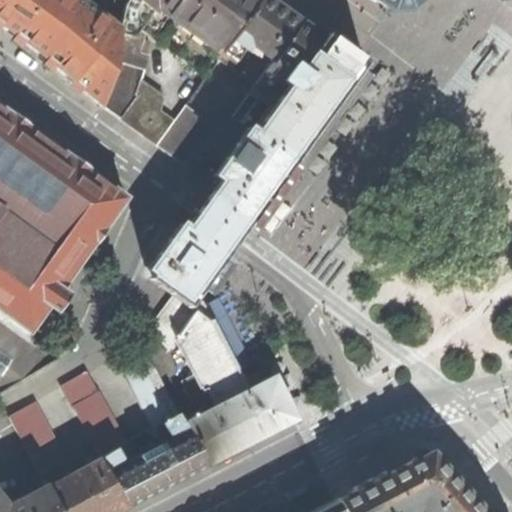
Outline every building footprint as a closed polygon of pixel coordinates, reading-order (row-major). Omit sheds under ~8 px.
[(98,104),(115,51),(124,6),(127,0),(0,0),(0,26),(11,34),(38,55),(50,64),(68,79),(98,104)] [(204,77),(222,50),(257,0),(127,0),(124,6),(115,51),(117,52),(100,105),(156,146),(173,121),(160,112),(163,97),(141,82),(151,46),(143,39),(144,34),(204,77)] [(249,45),(272,61),(300,23),(280,9),(268,0),(257,0),(222,50),(238,61),(249,45)] [(375,0),(390,10),(410,8),(418,0),(375,0)] [(155,269),(151,274),(174,291),(190,303),(197,294),(207,280),(222,260),(235,242),(242,232),(245,227),(251,219),(271,192),(293,161),(361,67),(327,42),(300,23),(272,61),(255,86),(253,85),(249,91),(254,94),(258,89),(275,102),(253,132),(246,128),(212,175),(220,180),(212,191),(206,198),(202,204),(196,213),(182,231),(187,235),(186,237),(175,230),(150,265),(155,269)] [(184,105),(173,121),(156,146),(175,160),(204,120),(184,105)] [(0,315),(26,335),(47,305),(56,311),(62,303),(68,295),(59,288),(125,197),(46,140),(0,107),(0,315)] [(204,411),(184,423),(192,434),(206,464),(244,445),(295,418),(273,375),(246,389),(222,343),(197,294),(190,303),(174,291),(150,325),(168,350),(175,339),(193,374),(181,380),(193,402),(198,400),(204,411)] [(0,392),(17,382),(49,363),(48,361),(53,358),(26,337),(26,335),(0,315),(0,392)] [(117,353),(157,424),(177,413),(140,339),(117,353)] [(86,371),(62,386),(102,456),(114,448),(125,442),(86,371)] [(9,416),(41,475),(67,461),(34,402),(9,416)] [(102,456),(99,458),(109,475),(112,474),(129,504),(169,483),(206,464),(192,434),(184,423),(177,413),(157,424),(153,426),(162,443),(139,455),(130,441),(116,450),(114,448),(102,456)] [(429,454),(336,503),(341,511),(481,511),(458,487),(430,455),(429,454)] [(59,511),(112,511),(127,505),(109,475),(99,458),(74,472),(70,465),(44,480),(47,485),(52,498),(56,504),(59,511)] [(0,511),(59,511),(56,504),(53,505),(50,499),(52,498),(47,485),(26,496),(4,507),(0,500),(0,511)] [(317,511),(341,511),(336,503),(317,511)]
